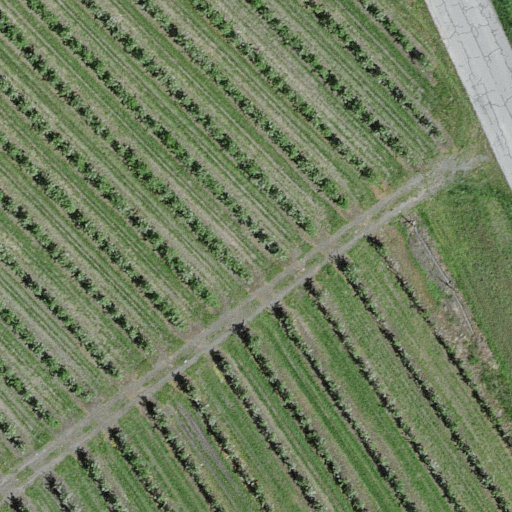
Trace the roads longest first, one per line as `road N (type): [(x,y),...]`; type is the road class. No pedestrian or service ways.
road 1 (track): [(0,494),(511,117)]
road 2 (unclassified): [(511,115),(459,0)]
